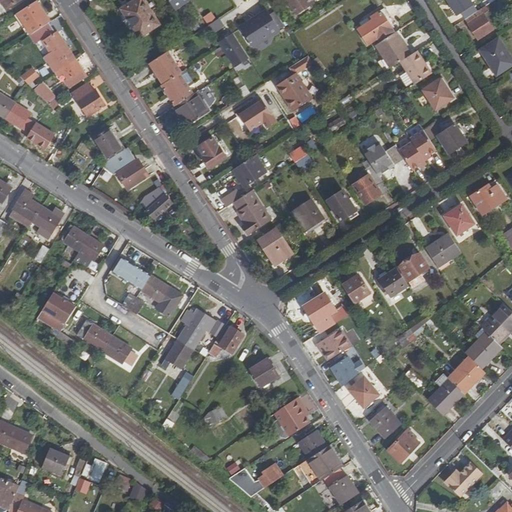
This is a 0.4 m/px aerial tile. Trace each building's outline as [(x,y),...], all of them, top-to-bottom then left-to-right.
[(18,0),(0,0),(5,9),(18,0)] [(160,25),(144,0),(138,0),(123,10),(141,37),(160,25)] [(190,0),(168,0),(176,10),(190,0)] [(273,0),(276,4),(281,0),(288,0),(298,16),(314,6),(310,0),(273,0)] [(459,0),(466,11),(481,0),(459,0)] [(17,13),(31,34),(49,23),(35,1),(17,13)] [(490,11),(488,7),(467,20),(479,40),(494,30),(485,15),(490,11)] [(380,42),(396,32),(392,27),(394,25),(395,23),(385,8),(372,17),(374,20),(359,29),(369,44),(378,38),(380,42)] [(315,14),(317,18),(325,13),(323,9),(315,14)] [(253,48),(280,30),(268,11),(241,28),(253,48)] [(13,15),(27,37),(31,34),(17,13),(13,15)] [(195,22),(201,31),(206,27),(201,18),(195,22)] [(218,19),(207,26),(212,34),(223,26),(218,19)] [(380,42),(376,45),(384,59),(391,69),(401,63),(411,56),(405,47),(409,45),(400,30),(396,32),(380,42)] [(55,61),(60,70),(74,61),(74,60),(56,33),(42,41),(50,53),(43,57),(49,65),(55,61)] [(232,34),(218,43),(234,68),(248,59),(232,34)] [(511,66),(511,59),(500,40),(482,51),(498,76),(511,66)] [(171,43),(162,49),(166,54),(168,52),(174,48),(171,43)] [(433,74),(418,51),(411,56),(401,63),(406,71),(415,86),(433,74)] [(171,99),(176,107),(192,97),(195,95),(190,87),(181,74),(182,73),(168,52),(166,54),(150,64),(155,72),(159,78),(164,85),(163,86),(167,93),(169,92),(172,98),(171,99)] [(297,74),(314,63),(309,56),(290,68),(294,76),(282,84),(288,93),(284,95),(294,110),(312,98),(297,74)] [(378,62),(385,73),(391,69),(384,59),(378,62)] [(64,81),(69,89),(86,78),(74,60),(74,61),(60,70),(67,79),(64,81)] [(31,67),(20,77),(27,84),(30,81),(35,76),(31,67)] [(182,73),(181,74),(190,87),(195,84),(187,70),(186,71),(182,73)] [(402,73),(411,88),(415,86),(406,71),(402,73)] [(437,111),(455,99),(442,80),(425,92),(437,111)] [(47,95),(37,85),(36,84),(35,86),(32,89),(42,100),(47,95)] [(278,87),(284,95),(288,93),(282,84),(278,87)] [(86,118),(103,106),(93,90),(91,92),(86,85),(71,95),(86,118)] [(49,93),(47,95),(42,100),(47,104),(53,100),(54,99),(49,93)] [(0,115),(5,119),(15,104),(0,94),(0,115)] [(204,116),(192,97),(176,107),(170,111),(182,130),(204,116)] [(60,106),(53,100),(47,104),(54,111),(57,108),(60,106)] [(263,101),(240,115),(250,131),(264,122),(268,129),(278,123),(263,101)] [(30,113),(15,104),(5,119),(26,132),(29,128),(23,123),(30,113)] [(295,115),(288,119),(292,126),(299,123),(295,115)] [(436,124),(425,132),(429,138),(441,131),(436,124)] [(467,143),(456,125),(438,136),(449,154),(467,143)] [(93,140),(107,161),(121,151),(107,130),(93,140)] [(391,145),(395,143),(387,131),(384,133),(391,145)] [(413,142),(399,150),(405,159),(412,170),(419,166),(420,168),(427,164),(425,160),(431,156),(430,155),(437,150),(429,138),(425,132),(424,131),(411,139),(413,142)] [(219,148),(214,139),(200,147),(206,157),(204,159),(210,169),(228,158),(220,147),(219,148)] [(379,142),(364,152),(369,161),(379,175),(394,166),(385,152),(379,142)] [(300,144),(288,153),(294,162),(307,154),(300,144)] [(388,150),(397,164),(405,159),(399,150),(396,145),(388,150)] [(126,148),(107,161),(103,167),(113,174),(116,174),(135,161),(126,148)] [(388,150),(385,152),(394,166),(397,164),(388,150)] [(267,173),(257,156),(251,160),(233,172),(243,188),(267,173)] [(306,169),(313,165),(310,159),(303,163),(306,169)] [(127,190),(147,177),(137,160),(135,161),(116,174),(127,190)] [(375,184),(382,180),(379,175),(369,161),(364,164),(367,170),(366,170),(370,176),(354,186),(366,206),(382,195),(375,184)] [(11,189),(0,181),(0,204),(1,205),(11,189)] [(507,200),(496,182),(472,197),(478,207),(485,202),(490,210),(507,200)] [(172,204),(158,187),(143,198),(140,202),(154,219),(172,204)] [(25,191),(22,195),(30,200),(33,197),(25,191)] [(272,220),(253,191),(240,200),(236,203),(241,210),(239,212),(247,224),(243,227),(249,235),(272,220)] [(360,216),(345,191),(329,201),(342,222),(350,217),(352,221),(360,216)] [(222,200),(227,208),(236,203),(240,200),(235,192),(222,200)] [(13,210),(32,223),(41,207),(30,200),(22,195),(13,210)] [(312,200),(292,213),(294,217),(304,232),(324,219),(312,200)] [(457,235),(474,224),(462,206),(445,216),(457,235)] [(52,214),(41,207),(32,223),(51,235),(63,216),(54,210),(52,214)] [(413,219),(418,232),(424,230),(419,216),(413,219)] [(62,243),(78,253),(88,237),(70,225),(61,240),(63,242),(62,243)] [(95,227),(91,233),(96,236),(100,230),(95,227)] [(294,252),(277,227),(259,240),(275,265),(294,252)] [(14,236),(21,240),(24,236),(17,231),(14,236)] [(469,247),(480,240),(476,233),(465,240),(469,247)] [(450,234),(427,250),(438,268),(462,252),(450,234)] [(31,240),(24,236),(21,240),(13,253),(20,257),(31,240)] [(92,262),(102,246),(88,237),(78,253),(73,260),(86,268),(90,261),(92,262)] [(43,263),(52,248),(45,244),(36,259),(43,263)] [(105,248),(102,246),(92,262),(95,264),(105,248)] [(429,269),(420,254),(400,267),(410,282),(429,269)] [(122,278),(140,291),(150,276),(121,257),(116,263),(127,270),(122,278)] [(60,267),(66,271),(69,266),(63,262),(60,267)] [(390,273),(373,285),(384,303),(401,292),(390,273)] [(183,297),(150,276),(140,291),(159,303),(156,309),(169,318),(183,297)] [(356,303),(371,294),(359,276),(345,285),(356,303)] [(64,324),(75,307),(67,302),(61,298),(52,293),(42,310),(64,324)] [(130,294),(121,305),(128,309),(136,298),(130,294)] [(336,311),(325,294),(309,304),(319,322),(316,324),(322,334),(336,325),(330,315),(336,311)] [(36,307),(20,296),(14,306),(30,317),(36,307)] [(144,303),(136,298),(128,309),(137,315),(144,303)] [(503,302),(480,326),(482,327),(505,304),(503,302)] [(511,310),(505,304),(482,327),(488,333),(498,343),(511,328),(511,310)] [(186,325),(177,340),(192,350),(205,330),(211,320),(196,310),(193,314),(187,311),(181,321),(186,325)] [(216,323),(211,320),(205,330),(209,333),(216,323)] [(211,334),(217,338),(225,325),(218,320),(216,323),(209,333),(211,334)] [(83,340),(102,352),(111,337),(86,321),(82,327),(88,331),(83,340)] [(244,335),(231,327),(220,344),(232,353),(244,335)] [(324,358),(351,346),(342,327),(315,339),(324,358)] [(500,345),(511,332),(511,328),(498,343),(500,345)] [(72,341),(59,332),(52,342),(65,352),(72,341)] [(488,333),(467,355),(470,357),(483,369),(503,348),(500,345),(498,343),(488,333)] [(202,349),(208,353),(214,344),(217,338),(211,334),(202,349)] [(398,340),(401,344),(408,339),(405,335),(398,340)] [(136,353),(111,337),(102,352),(120,364),(126,355),(132,359),(136,353)] [(180,368),(192,350),(177,340),(162,363),(169,368),(172,363),(180,368)] [(220,348),(214,344),(208,353),(214,358),(220,348)] [(361,358),(352,362),(349,355),(329,363),(337,383),(366,371),(361,358)] [(187,376),(192,378),(203,360),(199,357),(187,376)] [(470,357),(449,379),(450,380),(464,393),(485,372),(483,369),(470,357)] [(261,386),(277,376),(266,358),(250,369),(261,386)] [(403,377),(418,388),(424,379),(410,368),(403,377)] [(439,383),(443,386),(450,380),(449,379),(446,376),(439,383)] [(365,408),(381,396),(366,378),(351,390),(365,408)] [(443,386),(429,401),(431,404),(443,415),(464,393),(450,380),(443,386)] [(297,403),(294,399),(279,409),(273,413),(277,420),(288,437),(310,423),(309,422),(306,417),(309,415),(307,411),(303,413),(297,403)] [(228,417),(221,406),(208,413),(216,425),(228,417)] [(387,439),(403,425),(389,408),(372,422),(387,439)] [(171,430),(176,422),(169,418),(164,426),(171,430)] [(288,437),(277,420),(274,422),(273,427),(280,438),(285,439),(288,437)] [(13,429),(0,423),(0,442),(25,454),(33,437),(14,428),(13,429)] [(511,425),(501,437),(511,447),(511,425)] [(403,463),(421,443),(416,438),(417,437),(410,430),(390,451),(403,463)] [(298,444),(308,460),(326,448),(316,432),(298,444)] [(193,447),(190,451),(205,463),(212,458),(206,453),(204,456),(193,447)] [(61,477),(68,457),(50,448),(42,468),(61,477)] [(334,459),(326,448),(308,460),(307,461),(308,463),(311,461),(313,464),(298,474),(305,484),(317,475),(315,472),(334,459)] [(98,457),(94,465),(89,463),(83,474),(100,482),(110,463),(98,457)] [(224,469),(218,460),(215,463),(221,471),(224,469)] [(235,461),(225,467),(230,474),(240,468),(235,461)] [(231,475),(245,498),(283,475),(275,462),(251,477),(245,467),(231,475)] [(473,463),(462,475),(456,481),(452,478),(445,485),(460,500),(485,474),(473,463)] [(322,480),(339,505),(357,493),(346,476),(344,477),(338,469),(322,480)] [(458,471),(452,478),(456,481),(462,475),(458,471)] [(72,487),(89,492),(93,480),(76,475),(72,487)] [(0,478),(0,503),(9,507),(15,493),(18,486),(0,478)] [(145,502),(151,488),(137,482),(131,495),(145,502)] [(264,496),(271,491),(268,487),(261,492),(264,496)] [(23,497),(15,493),(9,507),(7,511),(47,511),(21,500),(23,497)] [(345,511),(368,511),(362,502),(345,511)] [(511,511),(511,507),(508,503),(501,511),(511,511)]
